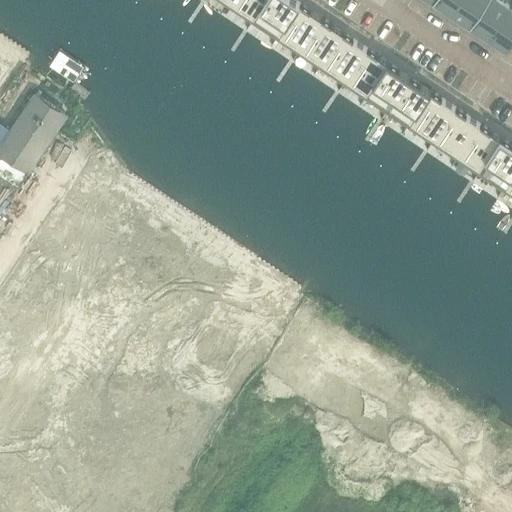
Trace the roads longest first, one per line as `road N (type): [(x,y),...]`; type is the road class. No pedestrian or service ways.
road 1 (residential): [(511,91),(375,0)]
road 2 (residential): [(0,262),(74,153)]
